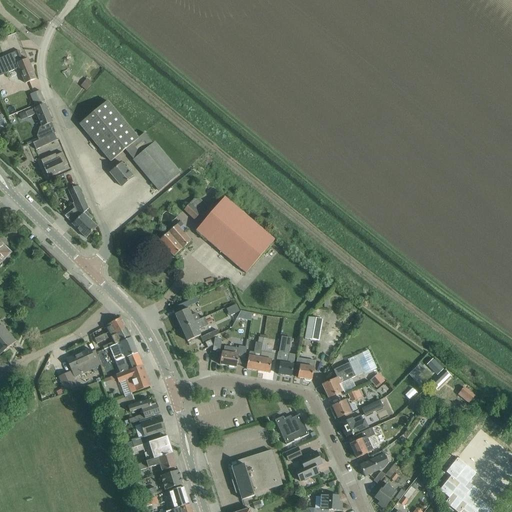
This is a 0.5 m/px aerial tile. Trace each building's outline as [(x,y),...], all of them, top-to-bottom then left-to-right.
[(22,60),(18,50),(9,54),(0,57),(0,75),(18,68),(24,83),(36,78),(27,58),(22,60)] [(87,79),(81,86),(84,88),(86,90),(92,84),(87,79)] [(39,90),(30,94),(34,105),(44,101),(39,90)] [(138,138),(107,101),(79,124),(110,161),(125,149),(133,160),(159,191),(180,173),(154,142),(153,143),(144,133),(138,138)] [(52,122),(45,104),(35,108),(25,112),(27,117),(36,113),(41,125),(39,126),(37,136),(38,139),(52,134),(50,128),(53,127),(51,122),(52,122)] [(35,149),(48,144),(57,140),(54,133),(52,134),(38,139),(32,142),(35,149)] [(68,164),(62,152),(56,155),(55,153),(40,160),(48,177),(65,170),(63,166),(68,164)] [(127,169),(121,163),(109,172),(121,186),(133,176),(129,172),(131,170),(129,167),(127,169)] [(86,238),(97,227),(90,220),(92,218),(85,211),(88,209),(80,193),(77,186),(68,190),(73,202),(61,213),(86,238)] [(207,206),(196,195),(190,203),(184,197),(177,204),(194,220),(207,206)] [(246,273),(268,247),(274,240),(224,197),(196,230),(246,273)] [(174,256),(181,249),(190,241),(183,232),(187,229),(183,225),(180,221),(159,240),(174,256)] [(11,253),(0,242),(0,266),(2,264),(2,262),(11,253)] [(178,311),(187,306),(198,301),(195,297),(176,306),(178,311)] [(191,316),(188,308),(175,314),(181,328),(205,318),(204,317),(199,319),(197,313),(191,316)] [(111,336),(126,328),(120,317),(105,326),(108,332),(104,334),(94,338),(97,344),(108,339),(111,336)] [(318,341),(322,319),(308,317),(305,338),(318,341)] [(187,341),(200,335),(198,331),(208,326),(205,318),(181,328),(187,341)] [(0,354),(15,342),(1,325),(0,325),(0,354)] [(104,349),(131,338),(126,328),(111,336),(113,341),(103,346),(104,349)] [(203,341),(219,334),(217,330),(201,337),(203,341)] [(262,344),(263,335),(260,335),(259,337),(258,337),(257,343),(255,342),(253,353),(249,352),(246,369),(258,371),(261,352),(262,344)] [(279,364),(278,374),(291,377),(293,367),(295,355),(289,353),(289,349),(291,338),(281,336),(278,352),(281,353),(279,364)] [(104,349),(106,354),(111,352),(115,362),(111,364),(116,375),(143,365),(142,365),(131,338),(104,349)] [(239,349),(236,349),(224,347),(224,352),(221,352),(219,364),(229,366),(229,367),(233,368),(233,367),(236,367),(237,363),(244,364),(246,348),(239,347),(239,349)] [(96,353),(95,348),(94,348),(95,350),(91,352),(90,349),(67,359),(72,372),(77,370),(79,374),(100,365),(96,352),(96,353)] [(273,361),(275,351),(272,351),(271,354),(261,352),(258,371),(269,373),(271,361),(273,361)] [(311,380),(313,370),(315,361),(297,358),(295,365),(299,365),(297,378),(304,379),(305,380),(309,381),(310,380),(311,380)] [(328,398),(337,393),(343,390),(340,383),(355,376),(364,372),(358,358),(349,362),(333,370),(337,378),(322,385),(328,398)] [(433,358),(427,364),(437,374),(443,368),(433,358)] [(99,367),(102,375),(108,373),(105,365),(99,367)] [(143,365),(116,375),(117,380),(119,383),(126,381),(127,384),(128,387),(131,393),(136,391),(150,386),(143,365)] [(76,386),(71,373),(63,376),(67,384),(63,385),(65,391),(76,386)] [(376,387),(384,381),(378,373),(370,380),(376,387)] [(471,382),(463,391),(473,401),(481,392),(471,382)] [(53,397),(63,392),(59,383),(54,386),(55,389),(51,392),(53,397)] [(353,401),(361,397),(357,389),(348,394),(350,399),(351,398),(353,401)] [(116,407),(134,401),(132,396),(114,401),(116,407)] [(139,420),(160,414),(156,403),(150,405),(148,398),(127,405),(130,413),(141,409),(143,415),(128,419),(130,423),(139,421),(139,420)] [(349,405),(347,399),(341,402),(332,406),(337,418),(346,414),(357,409),(355,404),(352,404),(349,405)] [(365,415),(383,407),(379,400),(361,408),(365,415)] [(155,440),(153,437),(166,432),(160,414),(139,420),(139,421),(142,430),(135,432),(137,438),(131,440),(131,441),(127,442),(129,448),(127,449),(127,450),(167,437),(167,436),(155,440)] [(308,434),(299,414),(291,418),(290,415),(284,419),(283,416),(274,420),(286,445),(294,441),(294,440),(300,437),(300,438),(308,434)] [(363,420),(360,415),(351,419),(349,420),(340,424),(346,437),(367,427),(363,420)] [(356,458),(365,454),(373,450),(378,448),(379,444),(375,436),(372,428),(353,436),(355,441),(350,444),(356,458)] [(432,435),(426,441),(431,447),(437,441),(432,435)] [(167,437),(127,450),(124,451),(129,467),(134,466),(130,455),(143,450),(147,461),(172,453),(167,437)] [(297,446),(284,453),(288,462),(302,455),(297,446)] [(242,500),(248,498),(254,496),(253,494),(282,485),(271,450),(230,463),(234,474),(232,475),(231,475),(230,475),(230,476),(230,477),(235,493),(236,493),(236,494),(237,494),(238,494),(239,493),(242,500)] [(369,461),(360,465),(365,476),(383,468),(388,462),(386,458),(382,451),(382,450),(370,456),(372,460),(369,461)] [(302,466),(295,469),(297,474),(300,481),(301,480),(303,482),(308,480),(308,477),(311,476),(318,472),(315,466),(321,463),(316,452),(299,459),(302,465),(302,466)] [(147,461),(134,466),(129,467),(129,468),(132,467),(134,472),(160,464),(162,471),(177,466),(172,453),(147,461)] [(439,490),(449,498),(445,503),(456,511),(491,511),(493,510),(479,498),(483,494),(468,482),(476,473),(457,458),(446,472),(450,476),(439,490)] [(388,471),(385,475),(393,482),(398,476),(397,475),(399,472),(397,469),(398,468),(395,465),(394,465),(393,464),(388,471)] [(165,490),(183,484),(178,470),(161,476),(165,490)] [(377,484),(385,475),(381,471),(373,481),(377,484)] [(403,506),(415,490),(418,486),(414,482),(410,487),(411,487),(399,502),(403,506)] [(385,483),(374,497),(379,501),(377,503),(384,508),(396,492),(385,483)] [(165,511),(167,511),(190,505),(184,486),(168,491),(174,509),(166,511),(165,511)] [(143,498),(156,493),(155,487),(141,492),(143,498)] [(399,501),(405,492),(401,489),(395,498),(399,501)] [(338,502),(339,496),(319,495),(319,496),(314,496),(313,508),(308,508),(309,509),(310,511),(328,511),(329,509),(341,510),(342,502),(338,502)] [(254,509),(261,507),(263,506),(262,500),(259,501),(255,502),(256,502),(252,503),(254,509)]
